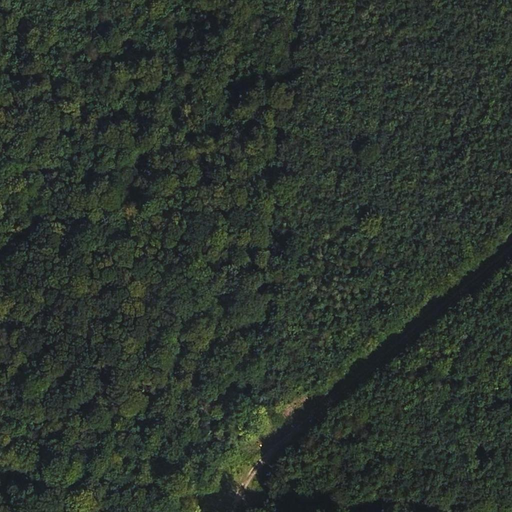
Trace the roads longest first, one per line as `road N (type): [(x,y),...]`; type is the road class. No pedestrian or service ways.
road 1 (track): [(221,511),(306,0)]
road 2 (track): [(213,511),(511,257)]
road 3 (track): [(0,481),(350,511)]
